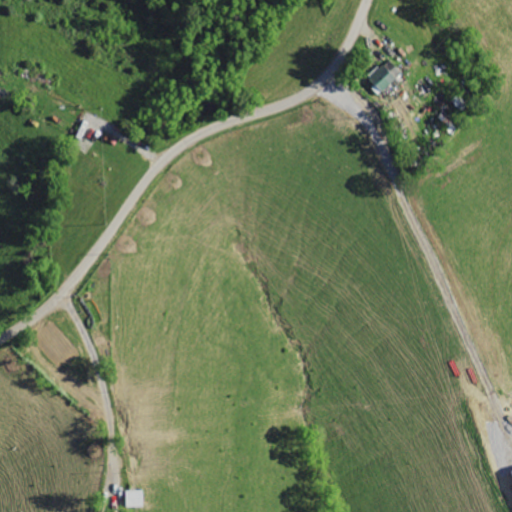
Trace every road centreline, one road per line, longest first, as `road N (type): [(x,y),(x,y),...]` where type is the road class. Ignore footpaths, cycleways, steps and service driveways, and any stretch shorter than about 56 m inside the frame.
road 1 (residential): [(0,339),(58,296),(160,165),(212,129),(319,82),(367,0)]
road 2 (residential): [(511,511),(441,296),(330,68)]
road 3 (residential): [(73,278),(107,400),(117,511)]
